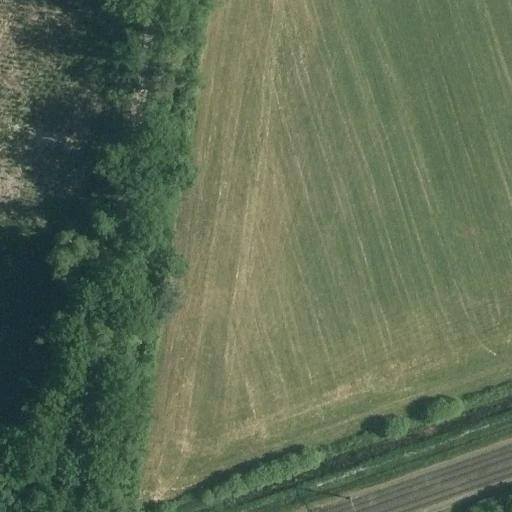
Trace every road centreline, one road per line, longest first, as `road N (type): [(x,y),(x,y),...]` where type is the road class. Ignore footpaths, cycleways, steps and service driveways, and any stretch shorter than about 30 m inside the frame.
road 1 (track): [(64,511),(122,205)]
road 2 (track): [(122,205),(155,0)]
